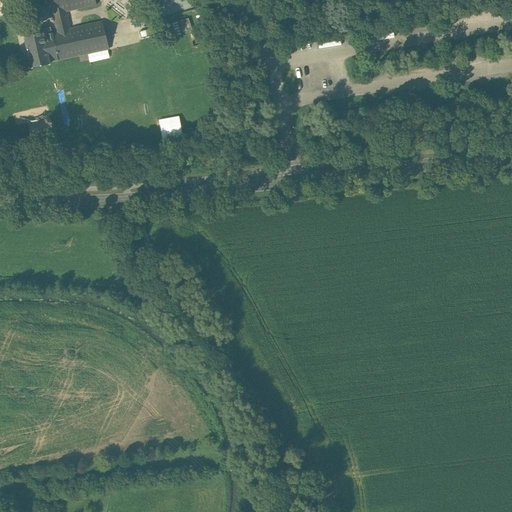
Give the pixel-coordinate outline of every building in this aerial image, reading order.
[(93,0),(48,0),(51,14),(65,12),(95,5),(93,0)] [(186,11),(177,13),(178,19),(184,18),(186,29),(190,28),(186,11)] [(102,22),(68,28),(65,12),(51,14),(55,32),(43,34),(48,62),(108,50),(102,22)] [(178,20),(180,31),(186,30),(183,19),(178,20)] [(42,32),(23,36),(29,67),(49,64),(48,62),(43,34),(42,32)] [(19,123),(26,122),(28,130),(51,124),(46,105),(16,113),(19,123)]
